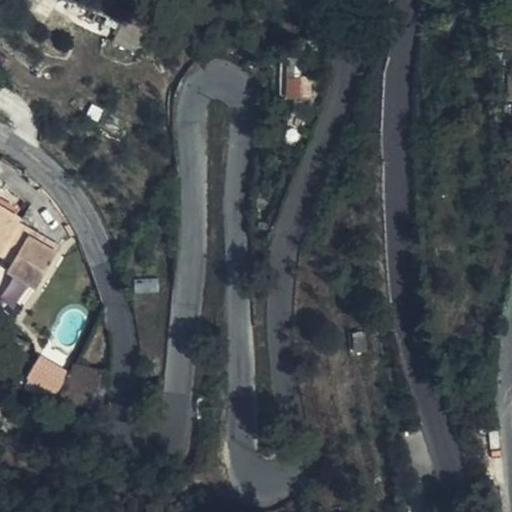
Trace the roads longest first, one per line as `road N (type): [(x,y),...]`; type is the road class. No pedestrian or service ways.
road 1 (residential): [(325,0),(346,52),(338,110),(288,236),(277,296),(298,449),(293,480),(272,490),(252,482),(241,462),(236,95),(213,83),(194,98),(194,233),(177,418),(157,434),(120,422),(125,352),(110,271),(72,203),(0,136)]
road 2 (residential): [(460,511),(419,320),(394,0)]
